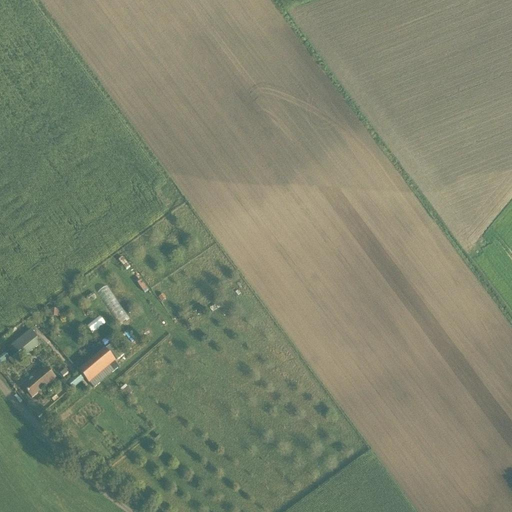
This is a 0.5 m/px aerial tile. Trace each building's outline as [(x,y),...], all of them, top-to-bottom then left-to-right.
[(98,292),(119,324),(128,318),(107,286),(98,292)] [(101,317),(88,329),(94,335),(107,324),(101,317)] [(6,350),(12,358),(17,364),(41,343),(30,330),(6,350)] [(115,342),(106,350),(105,349),(78,371),(89,384),(125,354),(115,342)] [(24,388),(32,398),(55,378),(47,369),(24,388)] [(127,387),(123,392),(127,397),(127,396),(132,392),(127,387)]
